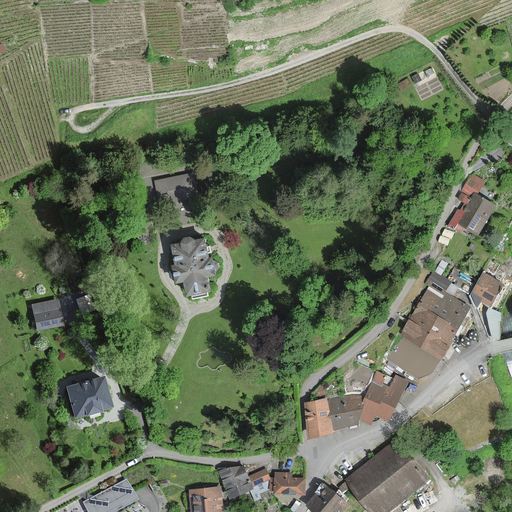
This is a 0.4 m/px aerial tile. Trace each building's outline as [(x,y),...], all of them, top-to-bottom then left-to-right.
[(194,173),(156,180),(161,204),(198,196),(194,173)] [(485,182),(472,174),(463,189),(474,195),(471,198),(462,192),(458,198),(465,202),(460,210),(458,209),(449,225),(460,232),(464,226),(479,235),(497,205),(478,193),(485,182)] [(205,238),(196,240),(191,237),(185,238),(182,243),(173,244),(177,265),(173,265),(174,269),(171,272),(171,277),(176,280),(177,283),(185,282),(187,296),(212,291),(209,276),(217,275),(217,271),(220,267),(219,262),(215,260),(214,257),(209,258),(205,238)] [(477,279),(455,267),(450,277),(456,280),(454,284),(469,293),(477,279)] [(448,280),(434,271),(427,282),(432,286),(441,291),(448,280)] [(490,276),(486,273),(474,293),(483,298),(482,301),(491,306),(504,283),(494,278),(490,276)] [(441,291),(432,286),(420,304),(459,328),(469,312),(470,310),(441,291)] [(76,296),(80,312),(93,308),(89,293),(76,296)] [(57,300),(31,306),(36,330),(63,324),(57,300)] [(409,322),(402,333),(404,334),(441,357),(455,334),(458,330),(459,328),(420,304),(409,322)] [(502,313),(490,308),(487,312),(494,339),(500,338),(499,321),(502,321),(502,313)] [(465,334),(472,322),(469,312),(459,328),(458,330),(465,334)] [(431,372),(441,357),(404,334),(389,359),(390,360),(385,369),(392,373),(397,365),(419,378),(431,372)] [(397,374),(391,388),(377,382),(368,403),(361,420),(373,425),(378,414),(394,421),(411,380),(397,374)] [(103,376),(65,387),(74,419),(86,416),(86,418),(101,414),(101,411),(112,408),(103,376)] [(352,393),(330,398),(337,433),(359,425),(361,420),(368,403),(355,393),(352,393)] [(337,433),(330,398),(306,403),(314,438),(337,433)] [(386,511),(427,479),(397,441),(349,480),(375,511),(386,511)] [(239,464),(220,471),(231,498),(254,489),(253,486),(270,479),(266,469),(249,476),(245,465),(240,467),(239,464)] [(293,478),(275,478),(275,495),(306,495),(306,479),(293,478)] [(113,511),(136,501),(125,481),(82,502),(87,511),(113,511)] [(332,491),(322,483),(316,491),(319,494),(309,507),(316,511),(346,511),(353,503),(334,489),(332,491)] [(223,511),(221,486),(191,490),(193,511),(223,511)]
